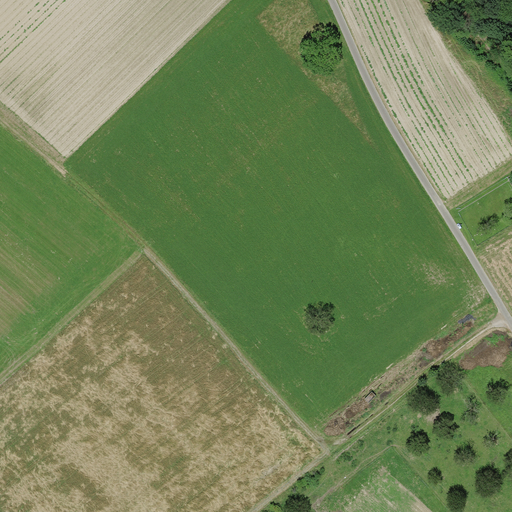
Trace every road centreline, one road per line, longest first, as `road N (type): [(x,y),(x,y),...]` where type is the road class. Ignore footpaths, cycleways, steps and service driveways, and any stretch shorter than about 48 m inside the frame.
road 1 (track): [(501,311),(340,442),(311,435),(164,268),(0,117)]
road 2 (track): [(330,0),(403,146),(511,326)]
